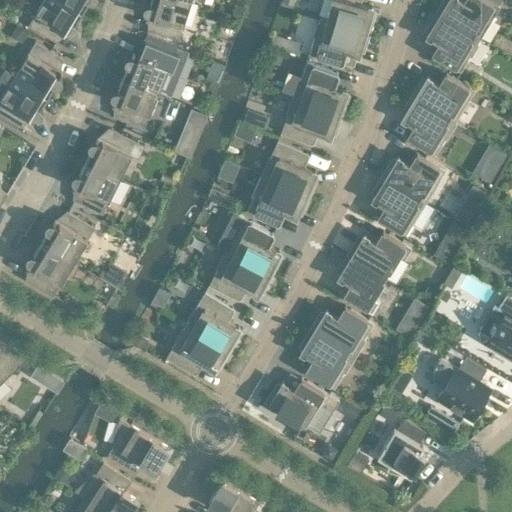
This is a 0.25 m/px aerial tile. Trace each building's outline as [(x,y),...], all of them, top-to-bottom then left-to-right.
[(44,0),(44,1),(43,0),(36,12),(37,12),(29,24),(57,40),(57,39),(55,38),(62,27),(64,28),(66,26),(71,30),(72,30),(73,30),(75,30),(77,29),(78,28),(78,27),(79,26),(79,25),(78,24),(78,23),(78,22),(76,21),(83,10),(67,0),(44,0)] [(67,0),(83,10),(88,0),(67,0)] [(152,28),(149,27),(149,29),(180,38),(184,25),(192,0),(191,0),(151,0),(151,1),(150,1),(148,1),(146,1),(145,3),(144,4),(144,5),(144,6),(144,8),(145,9),(146,10),(147,11),(154,13),(153,15),(156,16),(152,28)] [(370,31),(373,12),(372,11),(373,6),(353,0),(333,0),(328,18),(370,31)] [(499,4),(501,0),(472,0),(471,3),(466,0),(445,0),(437,11),(475,34),(475,33),(481,37),(500,5),(499,4)] [(461,70),(481,37),(475,33),(475,34),(437,11),(429,28),(431,29),(428,34),(446,45),(439,57),(461,70)] [(310,53),(335,60),(339,47),(359,53),(361,48),(363,48),(370,31),(328,18),(321,15),(310,53)] [(17,23),(11,34),(23,40),(29,30),(17,23)] [(128,63),(123,75),(160,90),(171,94),(189,50),(147,34),(138,56),(131,53),(129,53),(128,54),(127,55),(125,57),(125,58),(126,60),(126,61),(127,62),(128,63)] [(64,56),(36,40),(29,52),(22,63),(23,63),(16,74),(48,94),(55,83),(56,83),(58,83),(59,83),(61,82),(62,81),(63,80),(63,79),(63,78),(63,77),(63,76),(62,75),(61,74),(55,71),(57,68),(54,67),(60,56),(63,58),(64,56)] [(332,69),(308,60),(295,96),(343,113),(347,95),(345,94),(347,89),(328,82),(332,69)] [(42,106),(42,105),(48,94),(16,74),(6,68),(0,78),(0,95),(2,96),(0,99),(0,111),(22,125),(23,124),(20,122),(27,111),(30,113),(31,111),(37,115),(39,115),(40,115),(41,114),(43,113),(44,112),(44,111),(44,110),(44,109),(44,108),(43,107),(42,106)] [(112,91),(111,92),(111,93),(112,94),(112,95),(113,96),(114,97),(115,97),(120,99),(120,102),(122,103),(118,115),(115,114),(114,115),(144,127),(150,114),(160,90),(123,75),(118,88),(118,87),(117,87),(116,87),(115,87),(114,88),(113,89),(112,89),(112,90),(112,91)] [(453,75),(446,86),(428,75),(425,80),(424,79),(412,94),(456,121),(475,88),(453,75)] [(406,112),(403,117),(421,128),(414,140),(436,153),(456,121),(412,94),(404,111),(406,112)] [(334,131),(343,113),(295,96),(281,131),(313,143),(313,142),(314,142),(319,131),(330,135),(332,130),(334,131)] [(192,107),(175,149),(191,155),(208,113),(192,107)] [(248,107),(244,119),(256,123),(260,112),(248,107)] [(139,157),(145,144),(109,126),(109,127),(111,128),(106,140),(103,139),(102,141),(96,138),(94,137),(92,138),(91,138),(90,139),(89,140),(89,141),(89,142),(89,143),(89,144),(89,145),(90,145),(91,147),(92,147),(86,159),(120,176),(132,153),(139,157)] [(310,194),(316,176),(314,175),(316,170),(297,162),(302,149),(278,139),(263,174),(310,194)] [(394,159),(383,175),(426,201),(446,168),(424,155),(417,166),(399,155),(396,160),(394,159)] [(74,179),(75,180),(81,183),(80,185),(83,187),(77,198),(74,197),(74,198),(102,212),(109,200),(120,176),(86,159),(80,171),(78,171),(77,170),(76,171),(74,172),(73,173),(73,174),(72,175),(72,176),(72,177),(73,178),(74,179)] [(299,210),(301,211),(310,194),(263,174),(248,208),(272,218),(277,207),(297,215),(299,210)] [(376,193),(373,198),(391,208),(384,220),(407,233),(426,201),(383,175),(374,192),(376,193)] [(0,205),(8,192),(0,186),(0,205)] [(213,187),(209,194),(228,203),(231,195),(213,187)] [(474,211),(462,205),(456,215),(468,222),(474,211)] [(48,228),(48,229),(41,240),(75,260),(88,238),(95,226),(68,209),(67,210),(70,212),(63,223),(60,221),(59,223),(53,220),(52,219),(51,219),(49,220),(48,220),(47,221),(46,222),(46,223),(46,224),(46,225),(46,226),(46,227),(47,228),(48,228)] [(234,210),(216,244),(227,250),(242,257),(273,273),(279,257),(280,255),(278,254),(281,249),(262,239),(268,228),(245,216),(234,210)] [(132,235),(141,239),(145,230),(136,226),(132,235)] [(360,237),(349,252),(386,275),(398,255),(405,259),(412,246),(390,233),(383,244),(365,233),(362,238),(360,237)] [(27,256),(27,257),(27,258),(28,259),(28,260),(29,260),(35,264),(33,266),(36,267),(29,278),(27,277),(26,278),(54,294),(61,282),(61,283),(75,260),(41,240),(34,252),(34,251),(32,251),(31,251),(29,252),(28,253),(27,254),(27,255),(27,256)] [(227,250),(210,283),(233,295),(239,283),(258,293),(261,288),(262,289),(273,273),(242,257),(227,250)] [(349,252),(347,257),(341,269),(342,270),(339,275),(358,286),(351,298),(373,311),(380,299),(374,295),(386,275),(349,252)] [(454,264),(443,281),(451,286),(462,269),(454,264)] [(428,284),(422,295),(430,300),(437,289),(428,284)] [(237,331),(240,326),(222,315),(228,304),(206,290),(186,323),(192,327),(193,327),(230,349),(239,332),(237,331)] [(511,295),(507,293),(499,307),(495,304),(480,328),(490,334),(486,341),(511,356),(511,295)] [(322,312),(311,327),(355,354),(374,321),(352,308),(345,319),(327,308),(324,313),(322,312)] [(193,327),(192,327),(186,323),(167,356),(189,369),(196,357),(215,368),(217,363),(219,364),(230,349),(193,327)] [(304,346),(301,350),(320,361),(313,373),(335,386),(355,354),(311,327),(303,345),(304,346)] [(138,330),(131,341),(142,348),(149,337),(138,330)] [(432,338),(422,331),(415,341),(422,346),(429,344),(432,338)] [(0,381),(29,356),(0,338),(0,381)] [(442,390),(438,396),(472,417),(491,386),(480,380),(487,367),(466,355),(459,367),(441,356),(434,369),(432,377),(434,383),(438,388),(442,390)] [(38,363),(31,375),(44,383),(51,371),(38,363)] [(311,426),(311,425),(321,431),(340,399),(308,380),(301,391),(283,380),(281,385),(279,384),(265,401),(277,411),(280,408),(311,426)] [(394,381),(387,391),(398,398),(405,387),(394,381)] [(386,402),(379,413),(392,420),(399,409),(386,402)] [(432,403),(425,414),(453,431),(460,420),(432,403)] [(349,405),(343,415),(357,423),(364,413),(349,405)] [(168,445),(122,417),(120,416),(120,417),(122,418),(115,442),(108,454),(133,470),(134,469),(132,467),(138,457),(154,467),(168,445)] [(387,468),(408,475),(409,473),(412,474),(425,452),(421,449),(424,444),(420,441),(426,430),(405,416),(398,428),(395,426),(378,454),(391,462),(387,468)] [(126,477),(128,478),(129,477),(104,461),(96,472),(78,489),(76,487),(75,488),(87,496),(88,496),(112,511),(125,511),(136,497),(120,487),(126,477)] [(61,466),(56,474),(66,480),(71,472),(61,466)] [(225,509),(223,511),(250,511),(258,499),(222,478),(209,500),(225,509)] [(112,511),(88,496),(87,496),(76,511),(112,511)] [(42,500),(36,509),(40,511),(45,511),(50,506),(42,500)]
